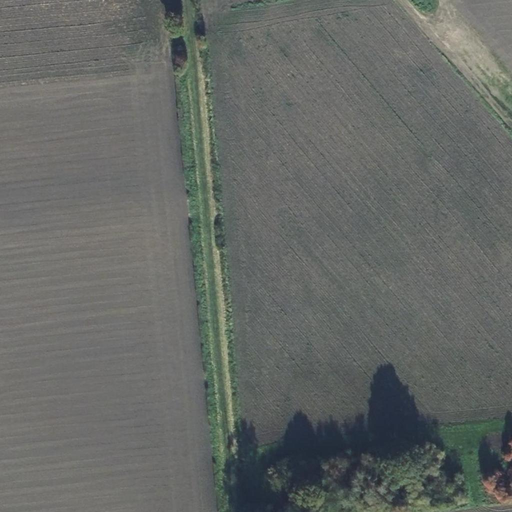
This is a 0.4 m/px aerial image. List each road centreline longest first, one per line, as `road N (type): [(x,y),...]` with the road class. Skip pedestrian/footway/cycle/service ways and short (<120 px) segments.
road 1 (track): [(235,511),(184,0)]
road 2 (track): [(227,448),(511,424)]
road 3 (track): [(511,127),(404,0)]
